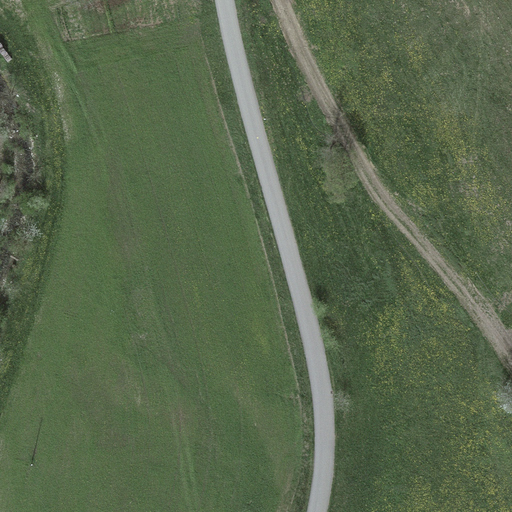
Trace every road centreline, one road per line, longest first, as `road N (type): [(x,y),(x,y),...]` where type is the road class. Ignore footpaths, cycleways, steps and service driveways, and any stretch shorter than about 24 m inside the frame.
road 1 (tertiary): [(226,0),(260,160),(309,324),(324,430),(315,511)]
road 2 (track): [(511,365),(366,183),(273,0)]
